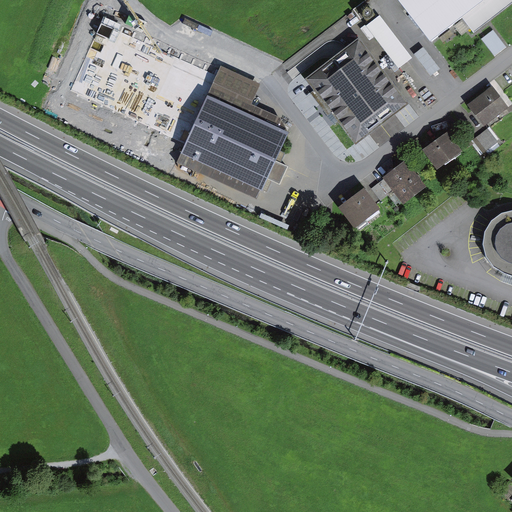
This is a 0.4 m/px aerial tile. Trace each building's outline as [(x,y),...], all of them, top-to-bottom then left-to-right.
[(511,0),(395,0),(428,44),(463,18),(473,32),(511,2),(511,0)] [(184,145),(181,155),(262,193),(287,136),(280,125),(246,110),(257,86),(104,19),(71,92),(184,145)] [(364,28),(313,66),(332,90),(360,128),(410,90),(364,28)] [(482,42),(494,60),(506,52),(494,34),(482,42)] [(414,60),(431,81),(440,75),(423,53),(414,60)] [(511,99),(497,79),(469,99),(483,119),(511,99)] [(429,137),(444,158),(468,141),(454,120),(429,137)] [(500,138),(491,124),(476,134),(486,148),(500,138)] [(391,165),(410,192),(431,177),(412,150),(391,165)] [(370,175),(346,193),(365,218),(389,200),(370,175)] [(511,271),(511,209),(500,210),(489,217),(482,227),(482,239),(485,253),(491,263),(502,268),(511,271)]
